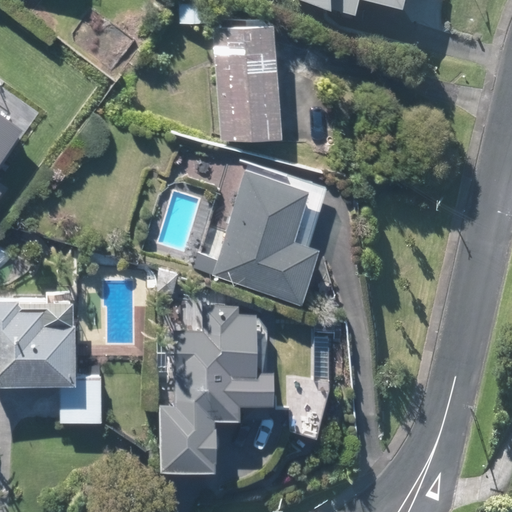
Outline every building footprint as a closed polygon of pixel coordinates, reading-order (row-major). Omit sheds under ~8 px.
[(208,0),(184,0),(180,0),(182,20),(210,17),(208,0)] [(278,17),(215,22),(224,134),(287,130),(278,17)] [(0,193),(5,186),(0,182),(0,160),(26,123),(0,104),(0,193)] [(312,186),(248,166),(216,270),(304,297),(321,241),(297,234),(312,186)] [(0,293),(0,376),(62,376),(63,416),(102,416),(102,372),(80,373),(79,317),(47,318),(47,304),(21,304),(21,294),(0,293)] [(165,401),(166,460),(220,459),(219,409),(244,409),(244,395),(280,395),(280,364),(260,364),(260,308),(243,308),(243,300),(205,301),(205,326),(177,327),(178,401),(165,401)]
